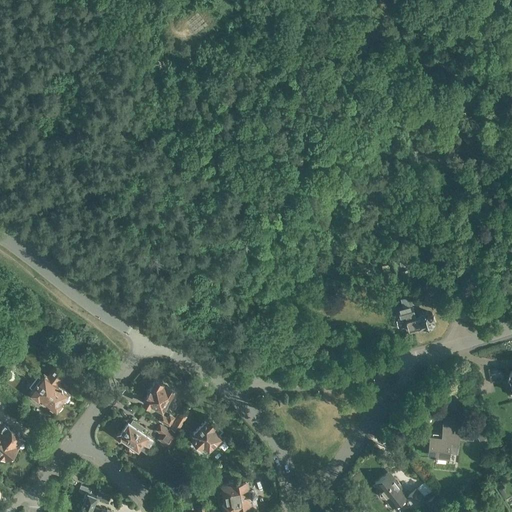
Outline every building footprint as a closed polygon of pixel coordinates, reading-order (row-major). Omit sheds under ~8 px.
[(407,249),(396,252),(400,266),(411,263),(407,249)] [(412,302),(411,303),(411,301),(408,302),(407,297),(397,300),(398,304),(396,304),(401,318),(406,316),(407,321),(406,323),(408,330),(410,331),(418,329),(423,328),(424,329),(432,326),(431,323),(434,322),(433,317),(434,317),(433,313),(429,314),(428,311),(420,313),(421,316),(416,318),(415,317),(416,317),(412,302)] [(15,332),(19,335),(23,329),(19,326),(15,332)] [(46,404),(55,411),(57,409),(59,409),(62,406),(61,403),(63,400),(66,400),(68,397),(68,395),(69,393),(57,383),(69,369),(58,360),(50,372),(48,376),(45,374),(43,374),(30,390),(31,393),(40,400),(41,400),(41,403),(44,405),(46,404)] [(151,404),(162,410),(174,389),(156,378),(143,401),(151,405),(151,404)] [(178,416),(171,428),(177,432),(186,416),(187,416),(181,412),(178,416)] [(170,413),(168,417),(162,414),(159,419),(170,426),(175,417),(170,413)] [(194,435),(190,438),(200,447),(205,452),(206,451),(221,435),(213,427),(217,423),(211,417),(211,416),(210,415),(209,416),(208,417),(192,433),(194,435)] [(121,431),(118,432),(119,437),(122,436),(130,442),(129,445),(130,447),(133,449),(135,449),(137,447),(138,448),(143,441),(149,445),(153,439),(141,430),(144,426),(133,418),(130,422),(128,421),(121,431)] [(0,456),(2,458),(6,458),(23,438),(0,419),(0,456)] [(459,439),(473,440),(474,427),(460,425),(460,422),(443,420),(441,433),(432,432),(432,435),(429,434),(427,455),(449,457),(449,452),(457,453),(459,439)] [(158,438),(169,445),(176,434),(160,423),(156,429),(161,433),(158,438)] [(486,427),(475,433),(482,444),(492,438),(486,427)] [(386,496),(394,506),(403,499),(405,501),(408,499),(413,505),(423,497),(416,488),(407,496),(388,472),(375,482),(381,490),(380,491),(380,492),(380,494),(381,495),(382,496),(384,497),(385,497),(386,496)] [(223,510),(226,510),(226,511),(235,511),(235,508),(241,507),(241,511),(249,511),(250,511),(249,506),(255,505),(253,495),(255,493),(255,490),(252,488),(252,484),(248,484),(247,480),(234,482),(234,480),(228,481),(229,483),(221,485),(223,500),(221,501),(223,510)] [(93,511),(90,511),(93,505),(96,497),(108,501),(111,495),(99,491),(97,495),(90,492),(92,488),(81,484),(78,490),(85,493),(83,498),(82,498),(78,507),(81,508),(79,511),(93,511)] [(434,495),(427,501),(435,511),(442,506),(434,495)]
